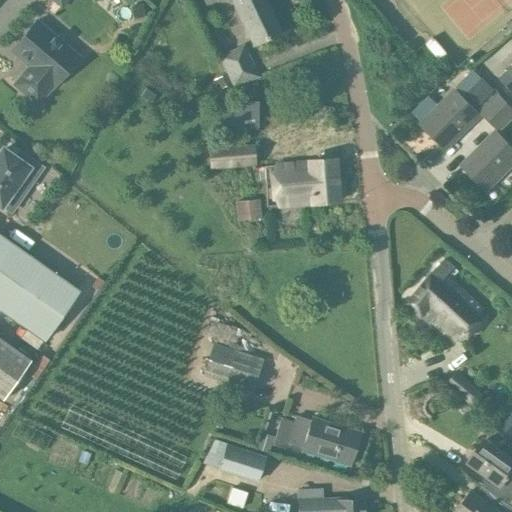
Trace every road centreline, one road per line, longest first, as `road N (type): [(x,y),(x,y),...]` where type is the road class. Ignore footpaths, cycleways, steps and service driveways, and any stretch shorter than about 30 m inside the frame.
road 1 (residential): [(405,511),(373,192)]
road 2 (residential): [(373,192),(334,0)]
road 3 (residential): [(483,251),(415,200),(373,192)]
